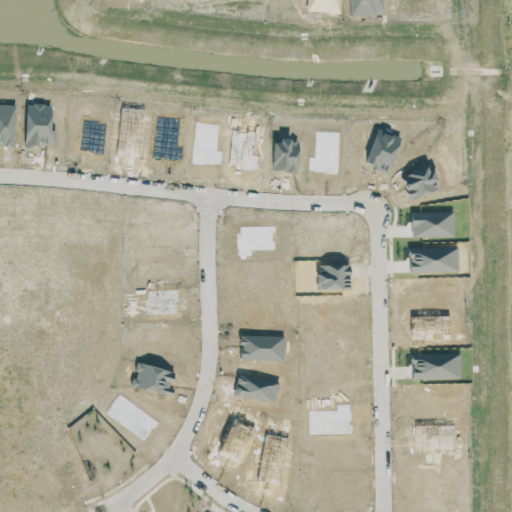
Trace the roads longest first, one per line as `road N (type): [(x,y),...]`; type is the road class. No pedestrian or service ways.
road 1 (residential): [(0,180),(372,213),(379,230),(386,511)]
road 2 (residential): [(120,511),(166,471),(195,426),(211,378),(211,198)]
